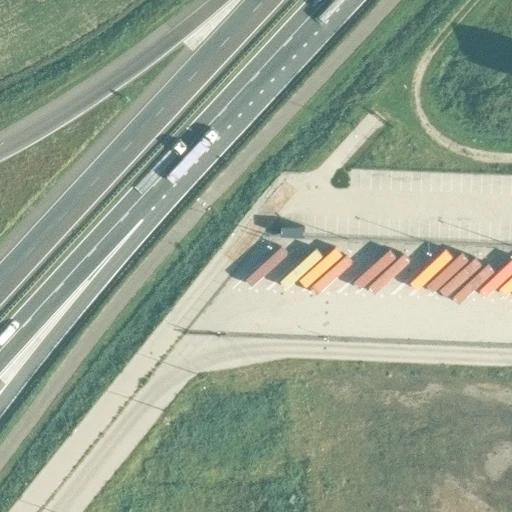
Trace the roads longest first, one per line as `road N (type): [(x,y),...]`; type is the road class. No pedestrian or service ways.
road 1 (motorway): [(264,0),(0,283)]
road 2 (motorway): [(132,206),(324,0)]
road 3 (unclassified): [(204,201),(391,0)]
road 4 (motorway): [(219,0),(89,99),(0,154)]
road 5 (motorway): [(0,406),(132,206)]
road 6 (motorway): [(0,353),(132,206)]
